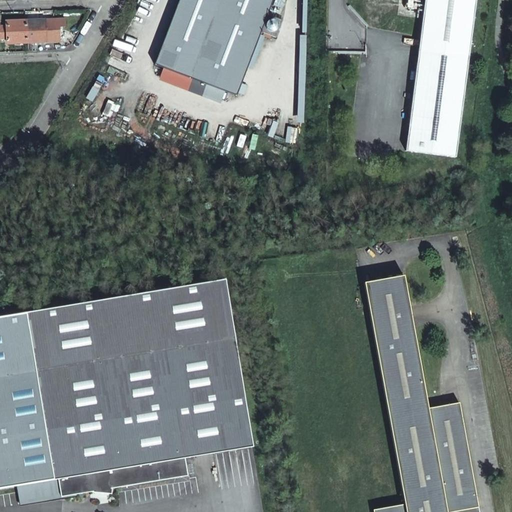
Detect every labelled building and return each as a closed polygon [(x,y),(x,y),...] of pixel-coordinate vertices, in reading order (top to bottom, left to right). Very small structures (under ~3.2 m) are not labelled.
[(178,0),(153,65),(236,95),(259,33),(276,39),(283,20),(265,14),(270,0),(178,0)] [(424,0),(408,117),(403,150),(453,157),(475,0),(424,0)] [(26,21),(27,31),(36,31),(52,30),(54,30),(54,27),(45,27),(45,20),(26,21)] [(1,27),(1,33),(27,31),(26,21),(7,22),(7,26),(1,27)] [(27,31),(27,43),(46,42),(55,41),(54,30),(52,30),(36,31),(27,31)] [(27,31),(1,33),(1,39),(8,39),(8,44),(27,43),(27,31)] [(428,406),(403,274),(365,281),(404,506),(373,511),(372,511),(479,511),(459,401),(428,406)] [(26,314),(54,481),(58,480),(62,498),(93,492),(111,494),(112,490),(113,490),(113,489),(188,476),(185,458),(253,447),(225,280),(26,314)] [(54,481),(26,314),(0,317),(0,487),(16,485),(19,506),(62,498),(58,480),(54,481)]
